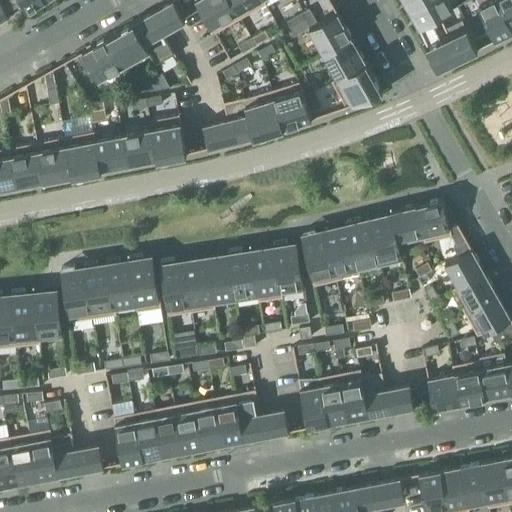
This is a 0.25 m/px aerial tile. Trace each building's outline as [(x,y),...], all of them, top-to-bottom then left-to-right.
[(0,0),(0,18),(10,13),(1,0),(0,0)] [(22,0),(25,5),(28,9),(31,7),(32,8),(38,5),(37,4),(43,0),(22,0)] [(174,0),(170,0),(133,21),(156,62),(175,52),(163,31),(185,19),(174,0)] [(197,0),(215,31),(240,17),(231,0),(197,0)] [(264,0),(231,0),(240,17),(266,2),(264,0)] [(403,0),(409,10),(426,0),(403,0)] [(426,0),(409,10),(419,27),(452,8),(447,0),(426,0)] [(491,30),(495,39),(499,37),(500,38),(505,36),(505,34),(511,30),(511,27),(498,0),(486,0),(478,4),(491,30)] [(511,0),(498,0),(511,27),(511,0)] [(309,7),(301,12),(309,26),(317,21),(309,7)] [(452,8),(419,27),(438,66),(486,43),(482,34),(474,38),(467,24),(449,33),(440,15),(452,8)] [(309,26),(324,52),(352,36),(337,10),(317,21),(309,26)] [(309,26),(301,12),(287,20),(295,34),(309,26)] [(123,27),(108,35),(124,63),(148,49),(156,62),(133,21),(129,23),(128,22),(122,25),(123,27)] [(265,29),(252,36),(256,44),(269,36),(265,29)] [(491,30),(482,34),(486,43),(495,39),(491,30)] [(124,63),(108,35),(104,37),(103,36),(97,39),(98,41),(82,50),(92,68),(98,78),(124,63)] [(256,44),(252,36),(238,44),(243,51),(256,44)] [(331,80),(332,80),(366,61),(352,36),(324,52),(338,76),(331,80)] [(258,49),(262,57),(275,50),(271,42),(258,49)] [(77,54),(87,72),(92,68),(82,50),(76,53),(76,54),(77,54)] [(247,56),(235,63),(239,70),(251,64),(247,56)] [(366,61),(332,80),(346,105),(383,91),(378,82),(379,81),(376,75),(374,76),(366,61)] [(239,70),(235,63),(223,70),(227,77),(239,70)] [(52,68),(44,73),(50,102),(59,101),(52,68)] [(162,72),(145,81),(150,90),(170,86),(162,72)] [(299,80),(272,88),(283,126),(288,125),(288,126),(295,124),(294,123),(312,117),(309,109),(302,86),(299,80)] [(319,87),(314,80),(302,86),(309,109),(318,106),(313,91),(319,87)] [(283,126),(272,88),(245,96),(244,96),(254,135),(259,133),(260,135),(266,133),(266,131),(283,126)] [(0,97),(0,100),(2,112),(11,110),(7,93),(0,97)] [(160,94),(146,97),(147,105),(162,102),(160,94)] [(254,135),(244,96),(223,101),(227,117),(203,123),(209,146),(254,135)] [(147,105),(146,97),(131,100),(133,108),(147,105)] [(103,99),(88,102),(90,110),(104,108),(103,99)] [(150,119),(158,157),(162,156),(162,158),(169,157),(169,155),(187,152),(179,113),(150,119)] [(90,114),(63,120),(66,135),(65,135),(73,174),(101,168),(93,130),(90,114)] [(151,126),(123,131),(129,163),(158,157),(150,119),(149,119),(151,126)] [(94,130),(93,130),(101,168),(129,163),(123,131),(95,137),(94,130)] [(73,174),(65,135),(37,141),(44,179),(49,178),(49,180),(56,179),(56,177),(73,174)] [(37,141),(9,146),(16,185),(44,179),(37,141)] [(9,146),(0,147),(0,187),(16,185),(9,146)] [(443,197),(416,203),(425,240),(452,234),(449,223),(443,197)] [(416,203),(391,209),(402,256),(403,255),(399,239),(423,233),(424,240),(425,240),(416,203)] [(392,217),(370,223),(380,261),(402,256),(391,209),(390,210),(392,217)] [(370,223),(348,228),(359,273),(360,273),(358,266),(380,261),(370,223)] [(337,278),(326,233),(317,235),(315,228),(302,231),(304,239),(303,239),(314,284),(337,278)] [(348,228),(326,233),(337,278),(359,273),(348,228)] [(467,239),(466,239),(454,246),(458,254),(472,246),(467,239)] [(452,288),(452,289),(485,270),(478,257),(479,257),(476,251),(475,251),(472,246),(458,254),(445,261),(458,284),(452,288)] [(298,247),(275,250),(282,296),(283,296),(282,289),(304,285),(298,247)] [(229,249),(230,257),(236,296),(257,293),(259,300),(252,254),(242,255),(241,248),(229,249)] [(275,250),(252,254),(259,300),(282,296),(275,250)] [(129,256),(131,263),(138,309),(161,306),(154,260),(143,261),(142,254),(129,256)] [(107,260),(108,267),(115,313),(116,313),(115,306),(136,302),(137,309),(138,309),(131,263),(121,265),(119,257),(106,259),(107,260)] [(230,257),(207,261),(214,306),(215,306),(214,299),(236,296),(230,257)] [(192,310),(185,264),(175,266),(174,258),(161,260),(162,268),(161,268),(168,314),(192,310)] [(84,263),(86,270),(93,316),(115,313),(108,267),(98,268),(97,261),(84,263)] [(207,261),(185,264),(192,310),(214,306),(207,261)] [(432,269),(428,261),(415,268),(420,276),(432,269)] [(93,316),(86,270),(76,272),(74,264),(61,266),(62,267),(63,274),(62,274),(69,320),(93,316)] [(485,270),(452,289),(465,311),(498,293),(491,280),(492,280),(489,274),(488,274),(485,270)] [(424,288),(431,300),(439,296),(432,284),(424,288)] [(392,291),(394,300),(411,295),(409,287),(392,291)] [(13,298),(12,298),(17,344),(40,342),(35,296),(25,296),(25,289),(11,290),(11,291),(12,291),(13,298)] [(0,345),(17,344),(12,298),(3,299),(2,291),(0,290),(0,345)] [(59,293),(35,296),(40,342),(40,335),(62,332),(59,293)] [(365,298),(367,306),(385,302),(383,293),(365,298)] [(498,293),(465,311),(477,333),(485,332),(511,317),(498,293)] [(437,311),(444,324),(452,319),(445,307),(437,311)] [(291,314),(292,323),(310,320),(308,312),(291,314)] [(352,321),(353,329),(371,327),(370,318),(352,321)] [(263,322),(264,331),(282,328),(281,319),(263,322)] [(452,319),(444,324),(451,336),(459,331),(452,319)] [(511,321),(502,327),(507,336),(511,332),(511,321)] [(325,325),(326,334),(344,331),(342,322),(325,325)] [(258,323),(240,326),(242,335),(260,332),(258,323)] [(300,326),(301,336),(311,335),(310,325),(300,326)] [(507,336),(502,327),(491,333),(496,342),(507,336)] [(244,335),(245,345),(256,344),(254,333),(244,335)] [(476,343),(474,334),(461,338),(463,346),(476,343)] [(349,336),(334,339),(335,347),(351,345),(349,336)] [(242,338),(225,340),(226,349),(244,346),(242,338)] [(329,339),(313,342),(315,350),(330,348),(329,339)] [(215,342),(197,345),(199,353),(216,351),(215,342)] [(315,350),(313,342),(298,344),(299,353),(315,350)] [(424,346),(426,355),(439,352),(437,343),(424,346)] [(356,347),(358,356),(373,353),(371,344),(356,347)] [(199,353),(197,345),(180,348),(181,356),(199,353)] [(168,349),(150,352),(152,361),(169,358),(168,349)] [(140,354),(122,356),(123,365),(141,362),(140,354)] [(123,365),(122,356),(104,359),(106,368),(123,365)] [(223,356),(208,358),(209,367),(225,364),(223,356)] [(209,367),(208,358),(193,360),(194,369),(209,367)] [(479,358),(453,363),(460,400),(474,397),(475,399),(482,398),(481,396),(486,395),(479,358)] [(480,358),(479,358),(486,395),(511,390),(506,361),(481,365),(480,358)] [(76,364),(77,372),(95,370),(94,361),(76,364)] [(183,362),(168,364),(169,373),(184,371),(183,362)] [(230,366),(231,374),(247,371),(245,363),(230,366)] [(460,400),(453,363),(452,363),(454,371),(428,376),(433,403),(433,406),(449,403),(449,404),(456,403),(455,401),(460,400)] [(169,373),(168,364),(152,367),(154,375),(169,373)] [(65,365),(47,368),(49,377),(67,374),(65,365)] [(360,367),(340,371),(349,418),(369,414),(360,367)] [(361,367),(360,367),(369,414),(389,410),(414,405),(410,382),(385,386),(382,370),(362,374),(361,367)] [(143,368),(127,370),(129,379),(144,377),(143,368)] [(129,379),(127,370),(112,373),(113,382),(129,379)] [(340,371),(320,375),(328,422),(329,421),(329,419),(339,417),(339,420),(349,418),(340,371)] [(38,375),(20,377),(21,386),(39,384),(38,375)] [(328,422),(320,375),(319,375),(320,382),(300,386),(308,426),(328,422)] [(21,386),(20,377),(2,379),(3,388),(21,386)] [(27,391),(28,400),(43,398),(42,390),(27,391)] [(235,391),(214,395),(223,442),(243,438),(235,391)] [(236,391),(235,391),(243,438),(289,429),(285,405),(260,410),(257,394),(237,398),(236,391)] [(18,392),(2,394),(3,402),(19,401),(18,392)] [(214,443),(223,442),(214,395),(194,399),(203,445),(204,445),(204,443),(214,441),(214,443)] [(60,399),(45,401),(46,410),(61,407),(60,399)] [(194,399),(174,403),(183,449),(203,445),(194,399)] [(174,403),(154,407),(163,453),(183,449),(174,403)] [(154,453),(154,455),(163,453),(154,407),(155,414),(137,417),(135,410),(134,411),(143,457),(144,457),(144,455),(154,453)] [(143,457),(134,411),(114,415),(122,461),(143,457)] [(49,427),(29,431),(38,477),(58,473),(49,427)] [(50,427),(49,427),(58,473),(104,464),(99,441),(75,446),(72,430),(52,434),(50,427)] [(9,435),(18,481),(19,481),(19,479),(28,477),(29,479),(38,477),(29,431),(9,435)] [(9,435),(0,436),(0,484),(18,481),(9,435)] [(511,453),(500,456),(509,502),(511,501),(511,453)] [(500,456),(480,460),(489,506),(509,502),(500,456)] [(469,462),(460,463),(469,510),(468,503),(487,499),(488,506),(489,506),(480,460),(479,460),(479,462),(470,464),(469,462)] [(460,463),(440,467),(448,511),(457,511),(469,510),(460,463)] [(448,511),(440,467),(419,471),(426,511),(448,511)] [(400,475),(355,484),(360,511),(381,511),(380,503),(405,498),(400,475)] [(337,487),(335,487),(339,511),(360,511),(355,484),(342,486),(342,484),(337,485),(337,487)] [(339,511),(335,487),(315,491),(318,511),(339,511)] [(304,493),(295,495),(297,511),(318,511),(315,491),(314,491),(314,494),(305,495),(304,493)] [(297,511),(295,495),(274,499),(276,511),(297,511)] [(257,511),(255,503),(210,511),(209,511),(257,511)]
